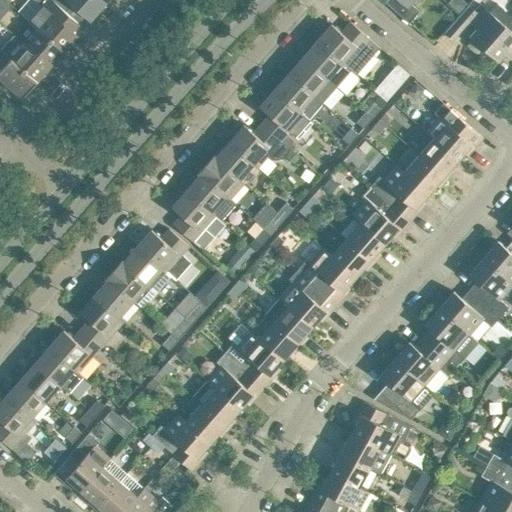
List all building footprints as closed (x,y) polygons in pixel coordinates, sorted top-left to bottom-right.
[(59,18),(65,11),(52,0),(25,0),(16,11),(28,20),(64,51),(78,35),(59,18)] [(105,4),(100,0),(52,0),(65,11),(72,3),(91,20),(105,4)] [(411,0),(386,0),(385,2),(409,23),(419,11),(410,2),(411,0)] [(470,35),(485,48),(505,25),(481,4),(475,11),(469,5),(445,32),(455,41),(471,23),(477,28),(470,35)] [(511,16),(505,25),(485,48),(499,60),(506,53),(511,58),(511,16)] [(64,51),(28,20),(15,35),(50,66),(64,51)] [(356,75),(380,48),(380,47),(351,21),(341,32),(332,23),(317,40),(342,62),(341,63),(346,67),(346,66),(351,70),(356,75)] [(50,66),(15,35),(2,50),(4,52),(11,58),(37,81),(50,66)] [(342,62),(317,40),(310,49),(308,47),(301,55),(337,86),(351,70),(346,66),(346,67),(341,63),(342,62)] [(11,58),(4,52),(0,56),(0,77),(23,97),(37,81),(11,58)] [(337,86),(301,55),(287,71),(323,103),(337,86)] [(323,103),(287,71),(280,79),(282,80),(274,89),(300,111),(301,110),(305,114),(304,115),(309,119),(323,103)] [(300,111),(274,89),(260,106),(269,114),(261,123),(281,141),(289,131),(295,136),(309,119),(304,115),(305,114),(301,110),(300,111)] [(373,118),(382,108),(374,101),(365,111),(373,118)] [(483,137),(478,133),(443,102),(435,113),(439,116),(425,131),(433,138),(434,138),(459,159),(472,145),(475,147),(483,137)] [(364,128),(373,118),(365,111),(357,121),(364,128)] [(393,117),(386,112),(386,111),(379,119),(386,125),(393,117)] [(379,133),(386,125),(379,119),(372,127),(379,133)] [(281,141),(261,123),(254,132),(244,124),(229,140),(255,163),(254,164),(258,167),(268,156),(271,159),(283,159),(291,149),(281,141)] [(358,134),(351,128),(342,138),(349,144),(358,134)] [(434,138),(433,138),(419,155),(444,176),(459,159),(434,138)] [(255,163),(229,140),(216,156),(215,157),(240,179),(254,164),(255,163)] [(240,179),(215,157),(216,156),(214,154),(198,172),(200,174),(201,173),(230,199),(244,183),(240,179)] [(444,176),(419,155),(404,171),(404,172),(429,193),(444,176)] [(416,208),(429,193),(404,172),(404,171),(396,164),(382,180),(399,194),(391,203),(410,220),(419,211),(416,208)] [(201,173),(200,174),(186,189),(222,220),(236,204),(230,199),(201,173)] [(332,173),(322,185),(331,192),(341,180),(332,173)] [(391,203),(371,185),(362,196),(366,199),(353,214),(361,221),(386,242),(399,228),(402,230),(410,220),(391,203)] [(222,220),(186,189),(172,206),(181,214),(173,224),(193,241),(202,249),(225,223),(222,220)] [(320,200),(313,195),(306,203),(313,208),(320,200)] [(294,208),(293,208),(286,202),(278,212),(285,218),(294,208)] [(306,216),(313,208),(306,203),(299,211),(306,216)] [(276,228),(285,218),(278,212),(269,222),(276,228)] [(361,221),(346,238),(371,259),(386,242),(361,221)] [(182,254),(189,246),(169,228),(161,237),(152,229),(137,246),(162,268),(161,269),(166,272),(166,271),(172,276),(172,275),(177,279),(191,262),(182,254)] [(271,234),(263,228),(254,238),(262,244),(271,234)] [(284,241),(278,236),(270,244),(276,250),(284,241)] [(371,259),(346,238),(332,254),(331,255),(356,276),(371,259)] [(511,281),(511,240),(506,247),(498,241),(484,257),(511,281)] [(137,246),(124,261),(123,262),(157,292),(172,276),(166,271),(166,272),(161,269),(162,268),(137,246)] [(331,255),(332,254),(324,247),(310,262),(307,259),(298,269),(338,303),(346,293),(343,291),(356,276),(331,255)] [(500,299),(511,285),(511,281),(484,257),(469,274),(477,280),(469,289),(500,316),(509,307),(500,299)] [(157,292),(123,262),(124,261),(122,259),(106,278),(108,279),(109,278),(134,300),(143,308),(157,292)] [(338,303),(298,269),(289,279),(293,282),(280,297),(288,304),(289,304),(313,325),(326,311),(329,313),(338,303)] [(217,271),(210,279),(221,289),(229,281),(217,271)] [(134,300),(109,278),(108,279),(94,294),(120,317),(121,316),(134,300)] [(247,283),(240,278),(234,286),(240,291),(247,283)] [(233,299),(240,291),(234,286),(227,294),(233,299)] [(500,316),(469,289),(462,298),(454,291),(440,308),(470,334),(484,318),(492,326),(500,316)] [(125,319),(121,316),(120,317),(94,294),(80,311),(89,320),(81,329),(101,346),(125,319)] [(280,297),(265,313),(274,321),(298,342),(313,325),(289,304),(288,304),(280,297)] [(202,313),(201,313),(194,307),(186,317),(193,323),(202,313)] [(440,308),(425,324),(433,331),(425,340),(456,367),(465,357),(478,341),(470,334),(440,308)] [(265,313),(251,330),(259,337),(259,338),(283,359),(298,342),(274,321),(265,313)] [(184,333),(193,323),(186,317),(177,327),(184,333)] [(78,373),(79,372),(101,346),(81,329),(73,338),(64,329),(49,346),(74,368),(74,369),(78,373)] [(271,374),(283,359),(259,338),(259,337),(251,330),(238,345),(234,342),(225,352),(265,386),(274,376),(271,374)] [(179,339),(178,339),(171,333),(162,343),(170,350),(179,339)] [(410,342),(395,358),(426,384),(433,391),(447,375),(448,376),(456,367),(425,340),(418,348),(410,342)] [(74,368),(49,346),(42,355),(40,353),(33,361),(60,384),(69,392),(83,377),(79,372),(78,373),(74,369),(74,368)] [(265,386),(225,352),(217,362),(220,365),(207,380),(215,387),(216,387),(241,408),(253,394),(256,396),(265,386)] [(381,390),(373,399),(410,419),(412,417),(420,408),(434,392),(433,391),(426,384),(395,358),(381,375),(389,381),(381,390)] [(60,384),(33,361),(19,377),(46,401),(60,384)] [(174,366),(168,361),(161,369),(167,374),(174,366)] [(161,382),(167,374),(161,369),(154,377),(161,382)] [(46,401),(19,377),(12,385),(14,386),(7,395),(32,416),(33,416),(46,401)] [(216,387),(215,387),(201,404),(226,425),(241,408),(216,387)] [(32,416),(7,395),(0,402),(0,418),(1,420),(0,421),(0,437),(28,462),(37,450),(28,442),(32,437),(26,432),(37,420),(33,416),(32,416)] [(104,405),(97,399),(89,410),(96,416),(104,405)] [(404,438),(411,427),(411,426),(365,401),(358,412),(362,414),(352,431),(391,452),(400,435),(404,438)] [(226,425),(201,404),(186,420),(186,421),(211,442),(226,425)] [(511,406),(509,407),(507,411),(508,416),(511,417),(511,418),(503,435),(511,439),(511,406)] [(87,426),(96,416),(89,410),(80,420),(87,426)] [(186,421),(186,420),(178,413),(165,428),(161,425),(152,435),(157,439),(165,446),(192,470),(201,459),(198,457),(211,442),(186,421)] [(73,442),(82,432),(75,425),(65,436),(73,442)] [(380,472),(391,452),(352,431),(341,451),(370,467),(380,472)] [(157,439),(152,435),(149,432),(143,438),(151,446),(157,439)] [(103,466),(104,466),(111,458),(95,445),(98,441),(89,433),(54,472),(64,481),(67,478),(82,491),(103,466)] [(159,452),(165,446),(157,439),(151,446),(159,452)] [(511,442),(503,458),(493,453),(487,464),(511,477),(511,442)] [(359,487),(359,486),(370,467),(341,451),(330,471),(359,487)] [(511,511),(511,477),(487,464),(481,475),(491,481),(481,499),(504,511),(511,511)] [(99,506),(120,481),(104,466),(103,466),(82,491),(99,506)] [(369,492),(359,486),(359,487),(330,471),(321,488),(318,486),(311,497),(337,511),(363,511),(364,511),(359,509),(369,492)] [(123,511),(137,496),(137,495),(120,481),(99,506),(106,511),(123,511)] [(425,485),(418,481),(413,490),(420,495),(425,485)] [(144,487),(137,495),(137,496),(123,511),(166,511),(173,505),(162,496),(159,500),(144,487)] [(415,504),(420,495),(413,490),(407,500),(415,504)] [(337,511),(311,497),(305,509),(308,511),(307,511),(337,511)] [(504,511),(481,499),(473,511),(504,511)]
